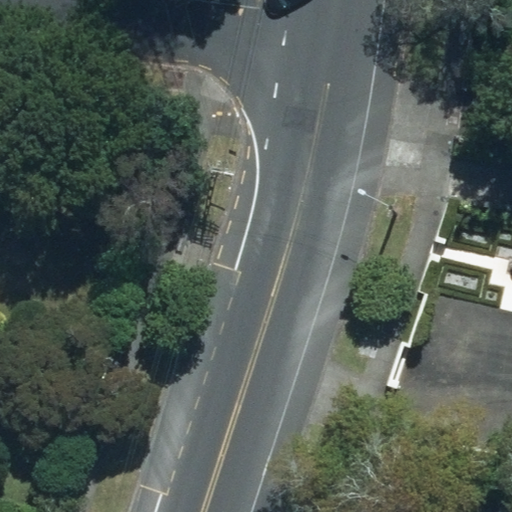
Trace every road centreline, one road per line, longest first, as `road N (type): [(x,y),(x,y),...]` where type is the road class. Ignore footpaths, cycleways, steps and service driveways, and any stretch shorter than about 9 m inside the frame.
road 1 (secondary): [(338,16),(302,200),(201,511)]
road 2 (residential): [(211,0),(338,16)]
